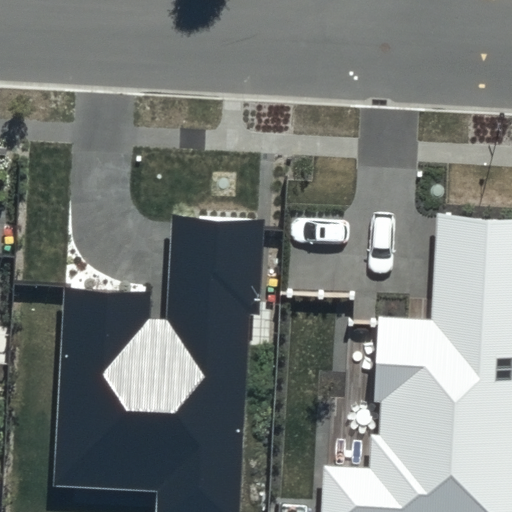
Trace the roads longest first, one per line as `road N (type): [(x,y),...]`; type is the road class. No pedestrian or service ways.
road 1 (residential): [(0,23),(383,41)]
road 2 (residential): [(383,41),(511,48)]
